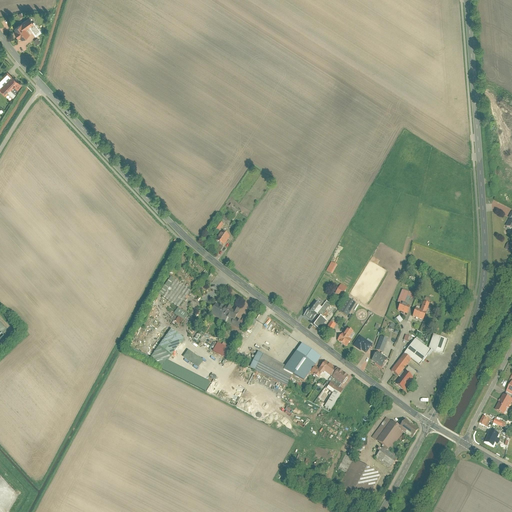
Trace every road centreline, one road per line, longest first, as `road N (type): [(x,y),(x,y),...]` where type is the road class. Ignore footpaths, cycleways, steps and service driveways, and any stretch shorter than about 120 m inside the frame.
road 1 (tertiary): [(0,36),(194,247),(381,388)]
road 2 (tertiary): [(467,0),(485,241),(481,295)]
road 3 (tertiary): [(481,295),(428,424)]
